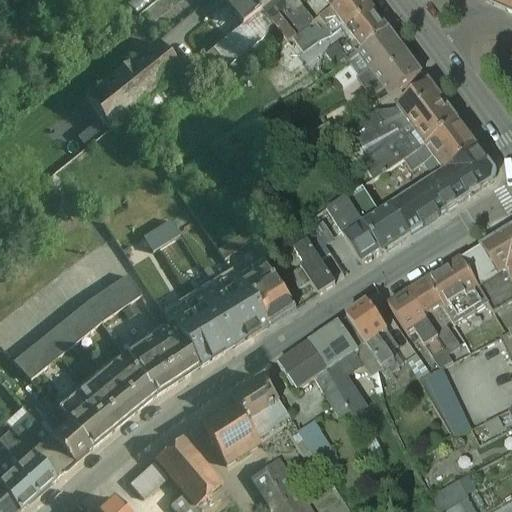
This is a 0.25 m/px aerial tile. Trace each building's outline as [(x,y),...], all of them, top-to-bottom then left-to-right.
[(242,29),(279,0),(233,0),(225,7),(242,29)] [(333,14),(352,0),(308,0),(324,21),(333,14)] [(347,34),(377,12),(367,0),(352,0),(333,14),(347,34)] [(481,0),(491,8),(498,0),(481,0)] [(511,0),(498,0),(491,8),(511,17),(511,0)] [(347,34),(363,55),(393,33),(377,12),(347,34)] [(398,102),(427,80),(393,33),(363,55),(398,102)] [(102,102),(124,139),(204,92),(182,55),(102,102)] [(400,111),(423,146),(461,121),(438,86),(400,111)] [(445,176),(480,151),(461,121),(423,146),(445,176)] [(105,154),(120,142),(109,128),(94,140),(105,154)] [(501,181),(480,151),(445,176),(393,213),(413,242),(501,181)] [(364,228),(384,259),(413,242),(393,213),(364,228)] [(384,259),(364,228),(343,241),(363,272),(384,259)] [(461,266),(489,312),(494,319),(511,309),(511,290),(511,289),(511,235),(467,262),(461,266)] [(321,302),(340,289),(311,245),(292,257),(321,302)] [(455,331),(489,312),(461,266),(427,288),(452,326),(455,331)] [(275,332),(302,314),(279,280),(252,298),(275,332)] [(141,282),(30,363),(56,398),(83,378),(74,365),(158,304),(141,282)] [(452,326),(427,288),(408,299),(428,329),(434,337),(452,326)] [(275,332),(252,298),(235,309),(258,343),(275,332)] [(408,341),(428,329),(408,299),(389,312),(408,341)] [(374,354),(394,339),(368,306),(348,322),(374,354)] [(242,353),(258,343),(235,309),(220,320),(242,353)] [(242,353),(220,320),(194,337),(216,370),(242,353)] [(330,374),(359,354),(340,327),(311,348),(330,374)] [(182,388),(203,373),(172,330),(151,346),(182,388)] [(182,388),(151,346),(128,362),(159,405),(182,388)] [(330,374),(311,348),(280,370),(299,396),(330,374)] [(137,421),(159,405),(128,362),(106,378),(137,421)] [(137,421),(106,378),(85,394),(116,436),(137,421)] [(460,379),(441,387),(468,448),(487,440),(460,379)] [(258,441),(290,423),(265,381),(233,400),(239,410),(203,431),(226,470),(263,448),(258,441)] [(94,455),(116,436),(85,394),(59,416),(94,455)] [(22,437),(42,421),(33,410),(13,426),(22,437)] [(76,471),(94,455),(59,416),(41,432),(76,471)] [(511,426),(496,422),(492,436),(511,441),(511,426)] [(335,430),(309,440),(322,473),(349,462),(335,430)] [(76,471),(41,432),(24,447),(60,486),(76,471)] [(199,511),(225,490),(184,442),(158,464),(199,511)] [(41,503),(60,486),(24,447),(5,465),(41,503)] [(30,511),(41,503),(5,465),(0,469),(0,492),(17,511),(30,511)] [(320,511),(288,469),(264,486),(278,505),(284,501),(291,511),(320,511)] [(453,511),(481,511),(492,507),(483,486),(449,502),(453,511)] [(0,511),(9,511),(0,501),(0,511)] [(123,511),(115,502),(104,511),(123,511)]
